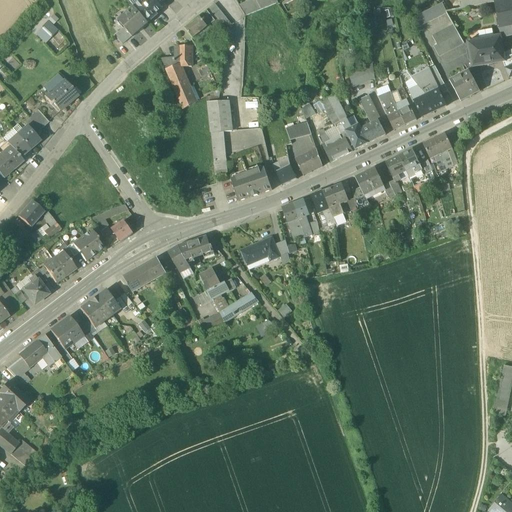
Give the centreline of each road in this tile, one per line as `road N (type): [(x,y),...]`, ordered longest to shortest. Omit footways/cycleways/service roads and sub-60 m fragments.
road 1 (track): [(472,511),(488,418),(465,154),(511,120)]
road 2 (tertiary): [(163,238),(321,180),(511,92)]
road 3 (tertiary): [(0,352),(163,238)]
road 4 (residential): [(77,118),(203,0)]
road 5 (residential): [(77,118),(163,238)]
road 6 (residential): [(77,118),(0,219)]
